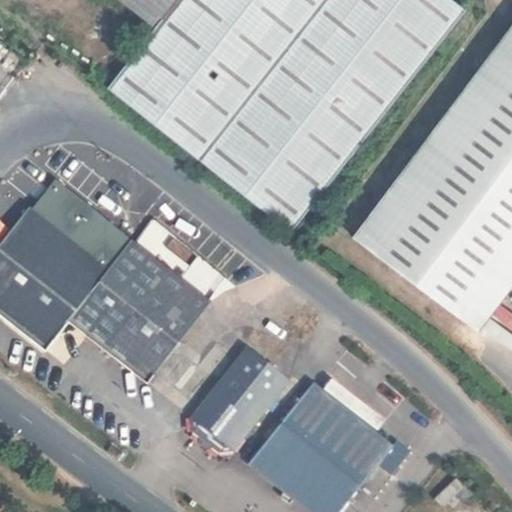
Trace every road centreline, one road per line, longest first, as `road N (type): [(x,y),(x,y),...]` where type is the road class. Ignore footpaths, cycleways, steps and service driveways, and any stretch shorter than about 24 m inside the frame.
road 1 (residential): [(0,146),(55,117),(115,134),(442,392),(511,470)]
road 2 (secondary): [(152,511),(0,396)]
